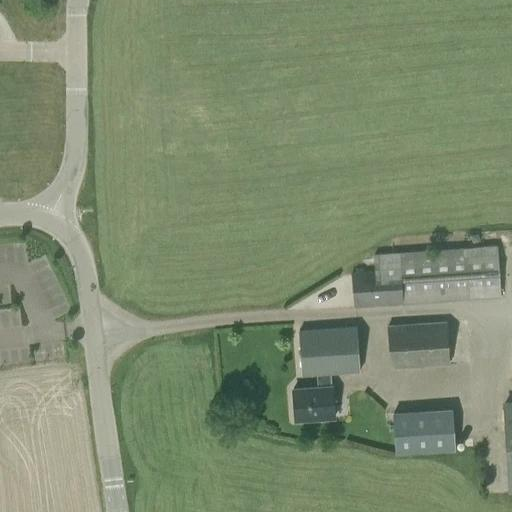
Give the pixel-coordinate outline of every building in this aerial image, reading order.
[(500,297),(496,245),(373,253),(374,270),(351,271),(353,307),(500,297)] [(449,365),(446,320),(386,324),(389,369),(449,365)] [(302,373),(316,372),(330,372),(333,374),(359,372),(356,327),(299,331),(302,373)] [(331,386),(330,372),(316,372),(317,387),(292,388),(295,420),(334,418),(332,386),(331,386)] [(511,400),(502,401),(508,492),(511,492),(511,400)] [(454,450),(451,408),(392,412),(395,454),(454,450)]
